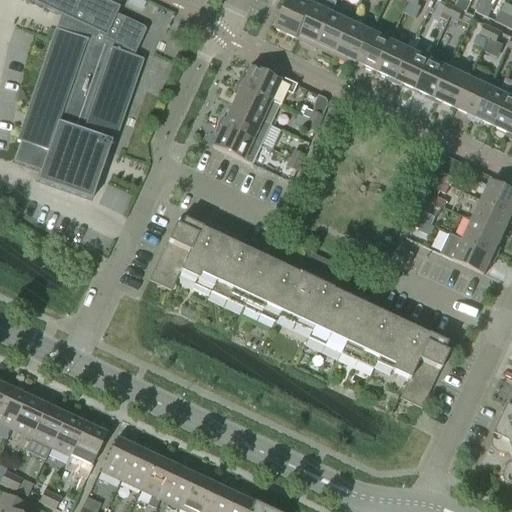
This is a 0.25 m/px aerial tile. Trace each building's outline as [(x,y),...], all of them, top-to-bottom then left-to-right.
[(25,0),(60,16),(64,18),(61,25),(58,31),(55,30),(16,142),(19,143),(12,163),(39,172),(36,182),(91,201),(103,165),(110,144),(112,145),(142,60),(133,57),(144,33),(145,31),(144,29),(128,21),(124,19),(122,23),(114,19),(116,15),(119,9),(99,0),(25,0)] [(290,0),(276,31),(296,41),(312,5),(300,0),(290,0)] [(458,0),(454,8),(463,12),(466,14),(471,3),(464,0),(458,0)] [(454,8),(446,4),(441,15),(450,19),(454,8)] [(299,37),(317,45),(331,15),(312,5),(296,41),(297,41),(299,37)] [(479,6),(475,14),(486,19),(490,11),(479,6)] [(454,8),(450,19),(458,23),(463,12),(454,8)] [(511,17),(500,12),(494,23),(511,31),(511,17)] [(337,55),(351,24),(331,15),(317,45),(337,55)] [(371,33),(351,24),(337,55),(357,64),(371,33)] [(479,36),(487,40),(492,30),(484,26),(479,36)] [(492,30),(487,40),(496,44),(501,34),(492,30)] [(376,73),(390,42),(371,33),(357,64),(376,73)] [(486,43),(476,38),(473,46),(483,50),(486,43)] [(410,52),(390,42),(376,73),(396,82),(410,52)] [(410,52),(396,82),(416,92),(430,61),(410,52)] [(416,92),(435,101),(449,70),(430,61),(416,92)] [(249,68),(239,89),(279,107),(285,94),(291,97),(295,87),(280,80),(279,82),(249,68)] [(449,70),(435,101),(455,110),(469,79),(449,70)] [(488,88),(469,79),(455,110),(475,119),(488,88)] [(488,88),(475,119),(494,128),(508,97),(488,88)] [(239,89),(230,108),(269,127),(279,107),(239,89)] [(511,93),(510,93),(508,97),(494,128),(511,136),(511,93)] [(221,128),(260,147),(269,127),(230,108),(221,128)] [(308,121),(318,126),(321,118),(312,113),(305,110),(302,117),(309,120),(308,121)] [(304,129),(314,134),(318,126),(308,121),(304,129)] [(251,167),(260,147),(221,128),(211,148),(251,167)] [(290,160),(299,165),(303,157),(294,152),(290,160)] [(290,160),(286,168),(295,173),(299,165),(290,160)] [(434,180),(443,185),(447,177),(437,172),(434,180)] [(439,193),(443,185),(434,180),(430,188),(439,193)] [(511,192),(490,182),(481,203),(511,217),(511,215),(511,192)] [(433,205),(424,201),(415,219),(424,223),(428,215),(433,205)] [(511,217),(481,203),(472,222),(502,236),(511,217)] [(424,223),(415,219),(412,227),(420,232),(424,223)] [(174,226),(148,282),(171,293),(180,273),(408,379),(398,399),(421,410),(447,354),(443,352),(446,345),(427,336),(425,342),(329,297),(332,291),(297,275),(294,280),(198,236),(201,230),(182,221),(179,228),(174,226)] [(472,222),(463,242),(493,256),(502,236),(472,222)] [(420,232),(419,233),(430,238),(434,228),(424,223),(420,232)] [(484,277),(493,256),(463,242),(448,235),(438,255),(484,277)] [(409,266),(413,256),(403,251),(399,261),(409,266)] [(308,253),(303,265),(309,269),(315,256),(308,253)] [(321,259),(315,256),(309,269),(315,271),(321,259)] [(321,259),(315,271),(322,275),(328,262),(321,259)] [(328,262),(322,275),(329,278),(335,265),(328,262)] [(335,265),(329,278),(335,281),(341,268),(335,265)] [(0,402),(0,426),(10,431),(26,398),(7,389),(0,402)] [(46,407),(26,398),(10,431),(30,441),(46,407)] [(30,441),(50,450),(65,416),(46,407),(30,441)] [(511,410),(508,409),(490,445),(492,447),(495,451),(502,455),(506,455),(511,452),(511,410)] [(50,450),(69,459),(85,426),(65,416),(50,450)] [(85,426),(69,459),(64,470),(86,480),(92,468),(90,467),(105,435),(85,426)] [(100,473),(120,483),(136,450),(115,440),(100,473)] [(120,483),(140,492),(155,459),(136,450),(120,483)] [(158,501),(159,501),(175,468),(155,459),(140,492),(151,497),(147,507),(154,510),(158,501)] [(511,463),(510,464),(506,467),(503,474),(503,479),(506,483),(511,485),(511,463)] [(194,477),(175,468),(159,501),(179,510),(194,477)] [(0,486),(6,490),(13,476),(5,472),(0,481),(0,486)] [(13,476),(6,490),(14,494),(21,480),(13,476)] [(194,477),(179,510),(181,511),(201,511),(214,486),(194,477)] [(226,511),(234,496),(214,486),(201,511),(226,511)] [(44,492),(38,504),(46,507),(52,496),(44,492)] [(3,495),(0,501),(0,511),(21,511),(25,505),(3,495)] [(60,500),(52,496),(46,507),(54,511),(60,500)] [(250,511),(254,505),(234,496),(226,511),(250,511)] [(86,499),(79,511),(96,511),(100,506),(86,499)]
